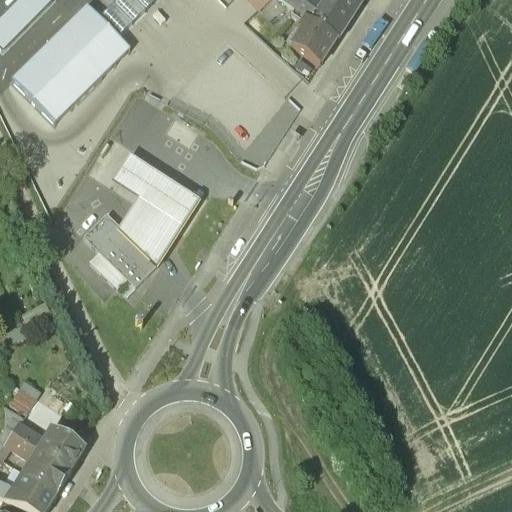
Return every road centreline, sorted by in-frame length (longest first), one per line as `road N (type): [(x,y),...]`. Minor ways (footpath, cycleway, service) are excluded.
road 1 (secondary): [(200,397),(214,318),(298,210),(428,0)]
road 2 (track): [(142,416),(106,377),(0,158)]
road 3 (primary): [(200,397),(179,396),(142,416),(126,462),(137,493)]
road 4 (primary): [(235,499),(250,465),(244,429),(200,397)]
